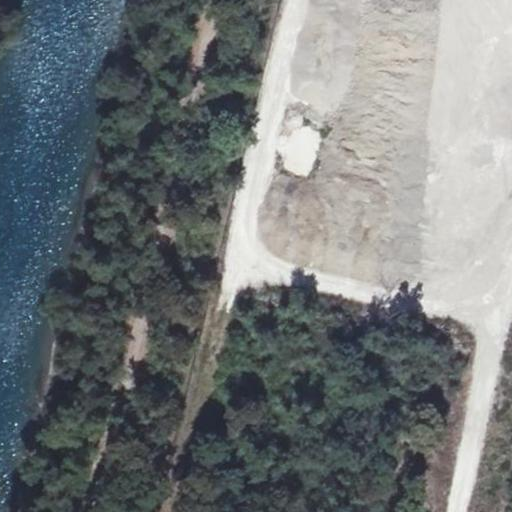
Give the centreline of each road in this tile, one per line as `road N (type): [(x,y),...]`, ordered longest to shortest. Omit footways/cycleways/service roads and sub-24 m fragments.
road 1 (track): [(103,511),(138,308),(218,0)]
road 2 (track): [(178,511),(263,153)]
road 3 (track): [(511,369),(476,511)]
